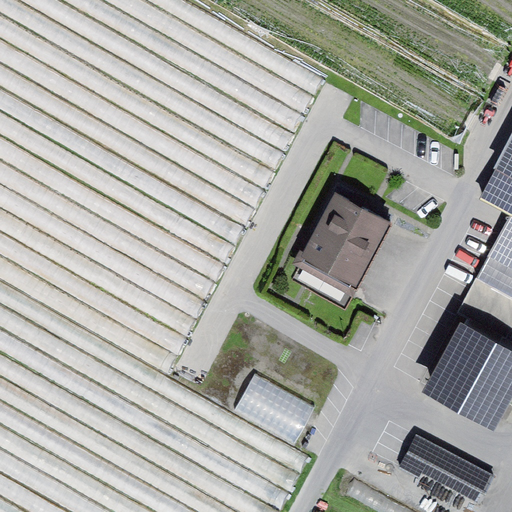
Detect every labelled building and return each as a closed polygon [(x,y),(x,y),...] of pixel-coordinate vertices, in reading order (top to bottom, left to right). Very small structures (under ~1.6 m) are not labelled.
[(197,350),(320,67),(296,57),(291,61),(275,44),(266,44),(275,54),(263,54),(263,40),(251,67),(241,67),(241,20),(195,0),(193,0),(193,121),(204,126),(241,127),(241,144),(270,157),(264,172),(241,171),(241,188),(229,182),(228,195),(238,206),(222,205),(222,221),(213,229),(220,237),(207,248),(226,270),(203,260),(198,260),(197,350)] [(511,124),(475,194),(508,212),(455,309),(461,312),(511,339),(511,124)] [(393,216),(336,186),(303,247),(300,245),(292,261),(298,264),(290,280),(344,308),(393,216)] [(511,339),(461,312),(422,382),(494,421),(511,388),(511,339)] [(243,408),(307,435),(324,396),(259,369),(243,408)] [(202,436),(200,436),(201,511),(282,511),(311,452),(287,441),(295,441),(251,420),(251,433),(248,439),(249,458),(202,436)] [(495,474),(417,433),(400,466),(421,476),(423,471),(481,501),(495,474)]
